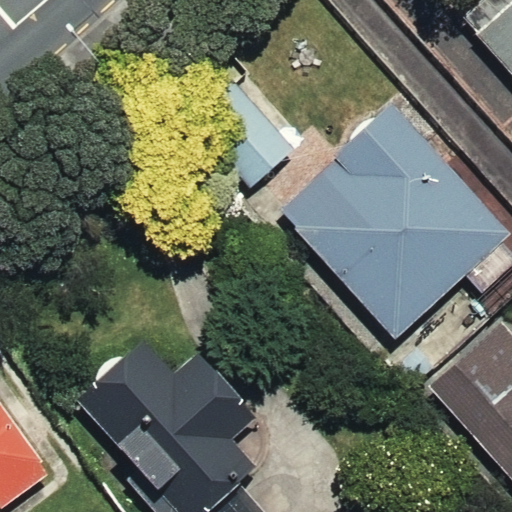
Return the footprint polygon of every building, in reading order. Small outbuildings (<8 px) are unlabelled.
[(511,0),(464,0),(452,11),(511,80),(511,0)] [(226,61),(175,107),(377,327),(438,271),(447,263),(492,222),(378,97),(313,156),(226,61)] [(511,312),(493,330),(446,279),(371,347),(511,501),(511,312)] [(175,343),(158,360),(126,327),(51,401),(160,511),(175,511),(240,448),(222,430),(242,410),(175,343)] [(0,497),(47,463),(0,400),(0,497)]
